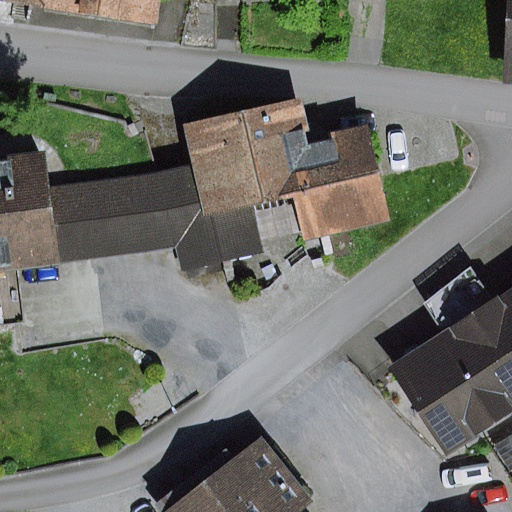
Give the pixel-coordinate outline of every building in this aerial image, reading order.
[(34,0),(0,0),(0,4),(34,9),(34,0)] [(34,0),(34,9),(149,24),(152,0),(34,0)] [(511,0),(509,0),(503,78),(511,78),(511,0)] [(302,104),(190,129),(200,177),(209,214),(253,204),(283,197),(295,248),(392,227),(370,130),(311,143),(302,104)] [(0,269),(50,263),(38,159),(0,163),(0,269)] [(200,177),(57,203),(67,266),(178,249),(182,279),(266,261),(253,204),(209,214),(200,177)] [(511,414),(511,283),(386,364),(445,457),(511,414)] [(256,438),(164,511),(293,511),(292,511),(306,500),(256,438)]
